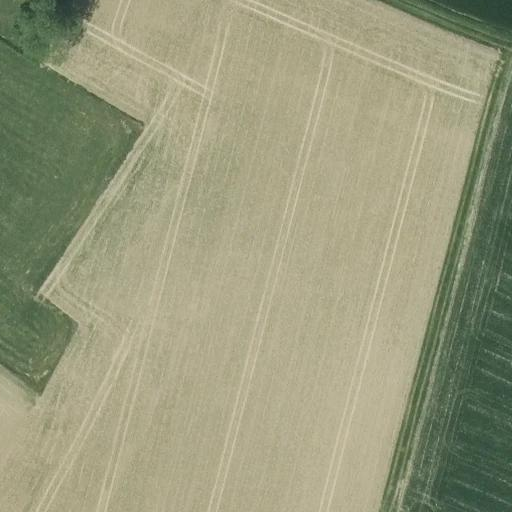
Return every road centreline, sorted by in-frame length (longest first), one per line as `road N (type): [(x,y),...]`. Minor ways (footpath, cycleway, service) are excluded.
road 1 (track): [(511,81),(444,293),(388,511)]
road 2 (track): [(365,0),(511,60)]
